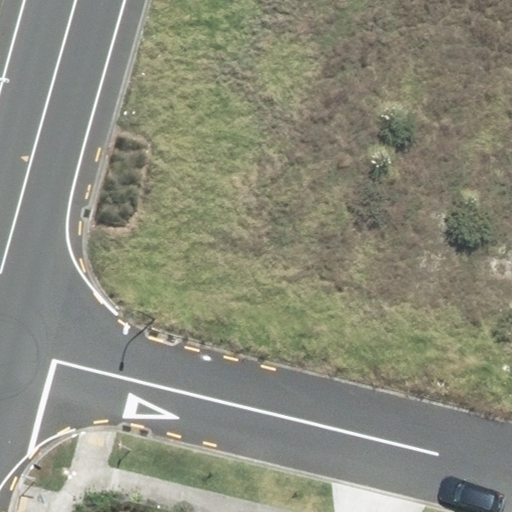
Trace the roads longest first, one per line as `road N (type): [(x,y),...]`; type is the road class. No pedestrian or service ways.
road 1 (residential): [(511,478),(0,352)]
road 2 (residential): [(0,282),(78,0)]
